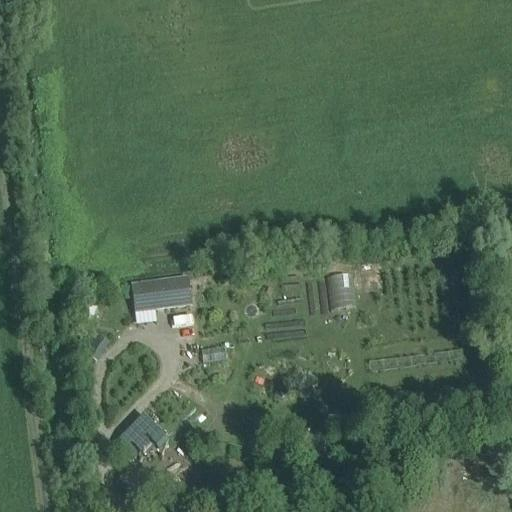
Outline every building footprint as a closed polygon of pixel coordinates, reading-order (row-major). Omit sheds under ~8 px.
[(363,268),(365,288),(374,288),(373,267),(363,268)] [(355,276),(329,277),(332,310),(358,308),(355,276)] [(191,307),(190,296),(188,283),(132,291),(135,315),(191,307)] [(103,355),(90,346),(83,355),(96,365),(103,355)] [(123,439),(115,446),(133,464),(141,456),(123,439)] [(130,475),(119,481),(132,506),(143,500),(130,475)] [(217,480),(200,497),(213,510),(229,493),(217,480)]
